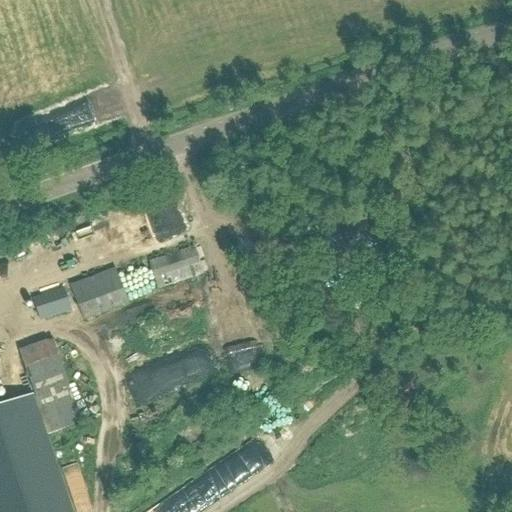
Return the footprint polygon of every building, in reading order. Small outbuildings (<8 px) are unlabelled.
[(158,290),(204,275),(194,247),(148,263),(158,290)] [(86,321),(129,304),(115,270),(71,286),(86,321)] [(71,312),(63,288),(31,298),(40,322),(71,312)] [(68,383),(65,373),(52,341),(19,354),(50,434),(83,421),(68,383)] [(0,511),(71,511),(33,397),(0,408),(0,378),(5,377),(0,363),(0,511)]
